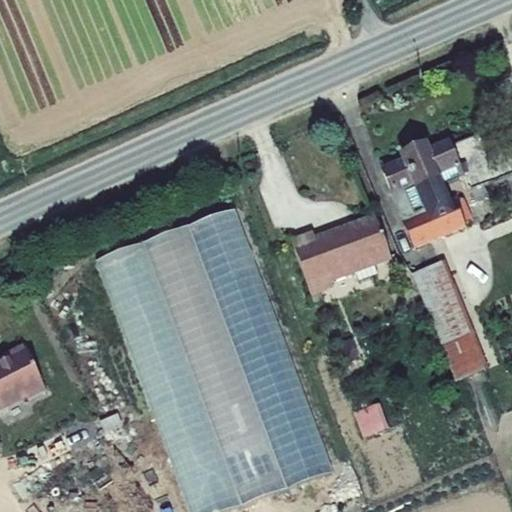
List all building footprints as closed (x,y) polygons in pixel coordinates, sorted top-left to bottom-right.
[(484,132),(452,144),(471,191),(511,174),(511,148),(495,155),(484,132)] [(462,180),(448,145),(419,156),(417,150),(395,160),(397,166),(380,172),(397,213),(420,204),(416,194),(437,186),(438,190),(462,180)] [(459,204),(402,227),(410,246),(412,250),(468,228),(459,204)] [(241,213),(99,260),(183,511),(235,511),(331,480),(241,213)] [(282,240),(301,291),(323,283),(321,277),(381,255),(366,214),(306,236),(304,232),(282,240)] [(445,291),(417,302),(422,315),(438,361),(448,383),(452,381),(463,409),(491,396),(445,291)] [(21,365),(6,371),(7,375),(0,377),(0,421),(20,413),(22,417),(39,410),(21,365)] [(452,381),(448,383),(460,410),(463,409),(452,381)] [(351,416),(360,441),(388,431),(379,406),(351,416)]
